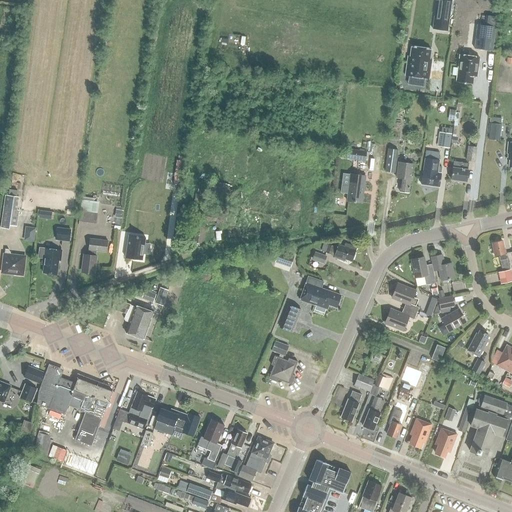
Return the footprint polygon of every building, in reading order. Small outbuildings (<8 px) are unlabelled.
[(435,0),(432,29),(447,31),(451,0),(435,0)] [(486,15),(484,25),(495,27),(496,17),(486,15)] [(477,24),(474,49),(493,50),(495,27),(484,25),(477,24)] [(411,46),(410,56),(409,62),(407,62),(405,76),(429,79),(431,59),(429,59),(431,49),(411,46)] [(473,76),(476,77),(479,57),(460,55),(458,68),(453,67),(452,75),(457,76),(456,82),(472,84),(473,76)] [(488,139),(500,141),(502,124),(500,124),(501,118),(491,117),(490,123),(488,139)] [(437,146),(449,148),(451,134),(439,132),(437,146)] [(467,161),(474,162),(476,148),(469,147),(467,161)] [(345,158),(365,161),(366,151),(347,148),(345,158)] [(384,171),(395,173),(398,150),(388,148),(384,171)] [(441,174),(442,168),(439,167),(440,162),(436,161),(437,160),(429,159),(429,160),(426,160),(422,185),(439,187),(441,174)] [(402,179),(400,192),(409,193),(411,181),(412,181),(413,177),(412,177),(413,163),(398,161),(395,178),(402,179)] [(451,180),(466,182),(468,170),(467,170),(468,164),(454,162),(451,180)] [(346,201),(362,203),(366,175),(349,173),(346,201)] [(5,195),(0,228),(9,229),(9,225),(17,226),(19,210),(17,210),(18,197),(17,197),(8,195),(5,195)] [(80,211),(78,225),(95,228),(97,214),(80,211)] [(194,223),(193,231),(195,231),(193,242),(203,243),(206,225),(207,220),(216,221),(217,214),(200,212),(199,219),(198,219),(197,224),(194,223)] [(34,240),(34,226),(24,226),(23,240),(34,240)] [(55,240),(68,242),(70,229),(56,227),(55,240)] [(128,235),(125,258),(142,260),(145,237),(128,235)] [(106,252),(107,241),(89,239),(88,250),(88,255),(83,254),(82,262),(84,262),(82,272),(92,274),(95,251),(106,252)] [(501,241),(491,243),(495,257),(498,256),(501,268),(509,266),(505,250),(503,251),(501,241)] [(356,247),(345,243),(344,246),(338,244),(337,247),(329,244),(326,244),(326,246),(328,246),(326,252),(332,254),(332,252),(335,253),(334,257),(344,261),(345,259),(351,261),(356,247)] [(39,248),(37,258),(42,258),(42,264),(44,264),(43,273),(56,274),(58,260),(60,261),(61,251),(44,248),(39,248)] [(4,249),(2,273),(14,273),(14,275),(22,276),(24,257),(11,256),(8,249),(4,249)] [(290,267),(294,256),(278,251),(275,262),(290,267)] [(326,256),(314,252),(311,260),(323,264),(326,256)] [(454,278),(451,263),(444,265),(442,255),(431,257),(433,271),(438,270),(440,281),(454,278)] [(435,283),(432,269),(426,270),(423,257),(411,260),(415,279),(424,277),(425,285),(435,283)] [(509,270),(509,266),(501,268),(502,272),(498,272),(500,284),(511,281),(511,278),(510,270),(509,270)] [(323,282),(308,276),(300,300),(315,305),(327,309),(328,305),(336,307),(340,295),(321,288),(323,282)] [(405,302),(403,309),(416,314),(418,307),(410,304),(415,291),(396,284),(391,297),(405,302)] [(166,296),(168,290),(160,287),(158,293),(166,296)] [(437,298),(438,298),(436,289),(430,291),(430,294),(437,298)] [(142,298),(153,302),(156,294),(144,290),(142,298)] [(455,307),(453,296),(438,299),(441,313),(449,312),(449,308),(455,307)] [(141,308),(135,306),(135,307),(130,306),(130,305),(115,300),(112,309),(126,314),(124,318),(125,320),(130,322),(126,332),(144,339),(153,312),(146,309),(147,306),(142,305),(141,308)] [(280,327),(292,332),(301,309),(288,305),(280,327)] [(431,316),(434,307),(428,305),(425,314),(427,314),(431,316)] [(414,320),(416,314),(403,309),(401,313),(390,309),(385,323),(404,330),(408,317),(414,320)] [(458,309),(441,318),(448,332),(466,322),(458,309)] [(487,340),(486,339),(488,336),(479,331),(477,334),(476,334),(467,351),(478,357),(487,340)] [(288,345),(275,340),(271,350),(284,355),(288,345)] [(439,362),(444,348),(436,345),(431,359),(439,362)] [(495,365),(508,372),(511,363),(511,348),(506,345),(495,365)] [(275,355),(271,365),(273,366),(268,378),(277,382),(278,380),(291,385),(295,376),(292,375),(297,361),(288,358),(287,360),(275,355)] [(471,370),(479,374),(484,363),(477,359),(471,370)] [(74,440),(91,446),(107,403),(108,403),(112,391),(111,391),(78,379),(78,378),(77,378),(75,384),(60,378),(63,370),(49,364),(39,391),(37,404),(65,415),(68,405),(85,411),(74,440)] [(24,377),(39,383),(43,372),(28,366),(24,377)] [(456,380),(466,384),(469,377),(459,373),(456,380)] [(373,380),(358,374),(354,385),(369,391),(373,380)] [(383,388),(387,378),(381,375),(377,385),(383,388)] [(504,378),(501,384),(509,388),(511,381),(504,378)] [(0,400),(4,402),(10,385),(0,381),(0,400)] [(36,389),(25,384),(20,397),(31,402),(36,389)] [(358,403),(361,395),(352,391),(348,400),(348,399),(340,417),(351,421),(358,403)] [(146,396),(146,395),(138,392),(135,400),(134,400),(132,407),(131,407),(129,413),(120,409),(113,428),(118,430),(122,421),(136,426),(143,429),(151,407),(152,408),(155,399),(146,396)] [(506,403),(484,395),(479,410),(476,409),(470,425),(478,428),(470,450),(486,456),(494,434),(507,438),(506,439),(511,441),(511,406),(505,404),(506,403)] [(374,396),(362,425),(373,430),(380,413),(375,411),(380,399),(374,396)] [(448,407),(444,419),(451,422),(456,410),(448,407)] [(157,420),(154,429),(172,435),(172,436),(181,439),(183,433),(193,436),(199,417),(188,413),(187,414),(186,419),(179,416),(179,415),(169,412),(160,408),(156,420),(157,420)] [(466,408),(462,419),(468,421),(472,410),(466,408)] [(389,424),(390,425),(386,434),(396,438),(401,424),(397,423),(402,412),(395,409),(389,424)] [(410,434),(413,435),(410,444),(419,447),(422,440),(425,442),(432,425),(416,418),(410,434)] [(224,425),(218,423),(211,419),(203,437),(201,436),(197,446),(206,449),(211,451),(207,459),(204,457),(201,465),(213,469),(215,462),(214,462),(221,445),(217,443),(224,425)] [(446,450),(450,451),(456,434),(441,428),(435,443),(438,445),(435,453),(444,457),(446,450)] [(236,459),(240,447),(241,448),(244,441),(243,440),(246,433),(238,429),(235,437),(234,437),(231,444),(226,455),(228,455),(224,464),(231,467),(230,469),(237,472),(241,461),(236,459)] [(141,443),(148,446),(153,433),(145,431),(141,443)] [(50,436),(40,433),(35,453),(46,456),(50,436)] [(260,473),(264,462),(267,463),(270,456),(268,455),(272,443),(258,437),(249,457),(250,457),(246,466),(243,465),(238,476),(251,481),(255,471),(260,473)] [(118,452),(114,460),(126,464),(130,456),(118,452)] [(93,475),(98,463),(69,453),(65,465),(93,475)] [(222,453),(216,466),(222,468),(224,464),(228,455),(226,455),(222,453)] [(511,457),(510,462),(500,458),(493,477),(502,480),(503,478),(511,481),(511,457)] [(175,461),(164,458),(162,465),(173,468),(175,461)] [(298,506),(295,511),(319,511),(329,488),(335,490),(343,493),(351,473),(338,468),(338,469),(339,469),(337,472),(326,468),(327,464),(328,465),(328,464),(316,459),(316,460),(309,479),(308,479),(308,480),(313,482),(311,486),(309,485),(307,485),(307,484),(302,496),(302,497),(303,496),(306,497),(302,509),(298,507),(299,507),(298,506)] [(168,479),(171,470),(161,467),(159,475),(168,479)] [(209,471),(207,478),(208,479),(217,482),(234,488),(248,494),(251,484),(227,475),(225,480),(220,478),(221,476),(209,471)] [(137,476),(135,482),(141,484),(143,478),(137,476)] [(368,481),(358,507),(364,509),(363,511),(372,511),(380,493),(379,493),(381,485),(368,481)] [(154,482),(152,488),(168,493),(170,487),(154,482)] [(217,482),(215,488),(216,489),(224,492),(222,498),(230,500),(229,502),(235,504),(236,503),(247,507),(250,498),(233,492),(234,488),(217,482)] [(211,491),(190,484),(187,491),(209,499),(211,491)] [(405,511),(411,497),(399,493),(392,509),(390,509),(388,511),(405,511)] [(205,509),(207,502),(194,497),(191,504),(205,509)] [(180,511),(181,511),(183,508),(166,502),(164,506),(180,511)]
